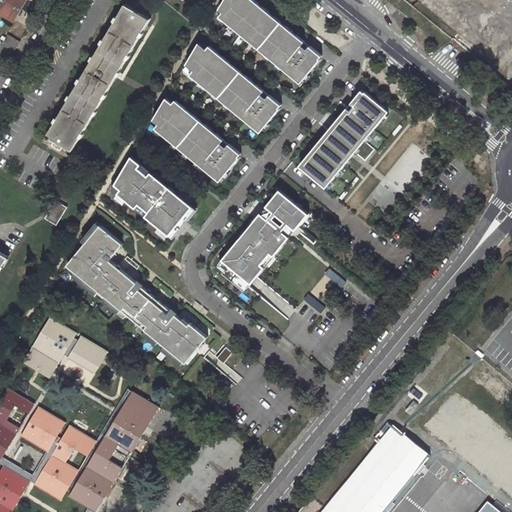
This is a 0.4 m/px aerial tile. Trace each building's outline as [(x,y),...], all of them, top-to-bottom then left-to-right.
[(0,13),(14,22),(22,9),(7,0),(4,0),(0,8),(0,13)] [(7,0),(22,9),(26,0),(7,0)] [(220,16),(301,83),(321,59),(321,58),(323,56),(311,45),(308,49),(303,45),(306,41),(255,0),(225,0),(220,9),(223,12),(220,16)] [(511,0),(459,0),(456,4),(509,48),(511,44),(511,0)] [(131,7),(141,13),(145,7),(143,2),(131,7)] [(151,19),(141,13),(131,7),(126,4),(48,136),(54,139),(63,144),(73,151),(151,19)] [(16,49),(20,42),(9,35),(5,42),(16,49)] [(16,49),(5,42),(0,50),(12,56),(16,49)] [(191,74),(261,132),(281,108),(280,107),(283,104),(270,94),(268,97),(263,94),(265,90),(210,45),(208,48),(200,42),(187,64),(194,70),(191,74)] [(300,165),(327,188),(354,154),(390,111),(366,91),(366,92),(363,89),(352,103),(355,105),(351,109),(348,107),(327,132),(300,165)] [(156,127),(221,181),(241,157),(240,156),(242,154),(230,143),(227,147),(222,143),(225,139),(177,99),(174,103),(167,97),(154,119),(159,123),(156,127)] [(54,139),(51,144),(60,150),(63,144),(54,139)] [(143,163),(133,155),(116,184),(122,189),(119,193),(138,208),(141,204),(150,212),(147,216),(159,226),(171,235),(195,206),(152,171),(150,175),(141,167),(143,163)] [(309,214),(279,190),(266,206),(273,212),(267,220),(260,214),(221,260),(251,284),(264,268),(260,265),(270,253),(274,256),(289,237),(282,231),(288,224),(295,230),(309,214)] [(68,207),(56,200),(46,218),(57,225),(68,207)] [(86,243),(68,265),(77,272),(74,275),(97,294),(99,291),(107,297),(104,300),(125,317),(130,312),(143,322),(138,328),(182,364),(185,361),(187,363),(209,336),(191,322),(189,324),(171,309),(169,312),(141,289),(143,286),(111,259),(124,243),(97,221),(82,240),(86,243)] [(0,271),(8,257),(0,252),(0,271)] [(330,268),(325,274),(342,288),(347,282),(330,268)] [(309,293),(304,299),(321,313),(326,307),(309,293)] [(38,370),(51,378),(59,364),(78,332),(52,316),(24,362),(38,370)] [(109,351),(80,335),(68,356),(97,372),(109,351)] [(214,355),(209,350),(203,357),(228,377),(237,384),(242,377),(233,369),(225,363),(233,353),(228,348),(223,344),(214,355)] [(419,386),(432,397),(445,381),(432,370),(419,386)] [(0,462),(35,403),(8,387),(0,401),(0,462)] [(511,496),(511,434),(454,388),(424,425),(511,496)] [(72,496),(98,511),(162,405),(134,390),(121,412),(116,419),(81,480),(72,496)] [(22,436),(49,452),(67,422),(39,406),(22,436)] [(393,422),(319,511),(382,511),(431,453),(393,422)] [(35,485),(61,500),(98,440),(71,424),(35,485)] [(436,490),(455,465),(443,455),(423,480),(436,490)] [(4,465),(0,471),(0,511),(12,511),(31,481),(4,465)] [(503,511),(488,500),(477,511),(503,511)]
